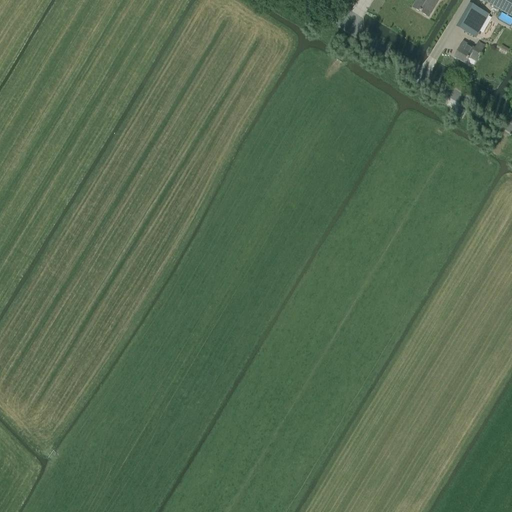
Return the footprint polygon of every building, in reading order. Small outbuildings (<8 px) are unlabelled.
[(418,0),(413,8),(429,18),(439,0),(418,0)] [(511,0),(482,0),(511,16),(511,0)] [(478,9),(465,31),(477,38),(490,15),(478,9)] [(477,62),(485,47),(479,43),(475,49),(464,43),(455,58),(466,65),(470,58),(477,62)] [(499,52),(505,55),(509,50),(502,46),(499,52)]
